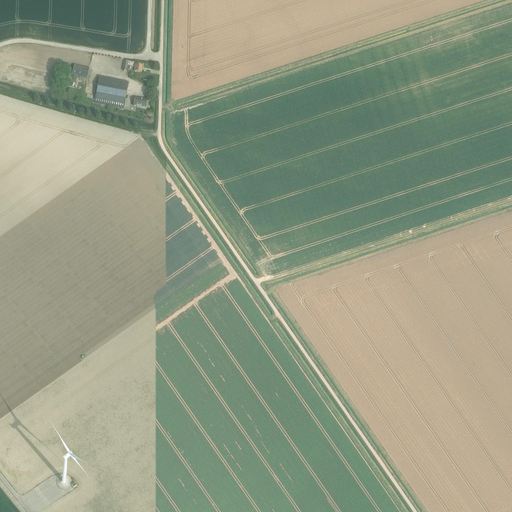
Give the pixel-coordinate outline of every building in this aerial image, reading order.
[(141,73),(142,66),(142,65),(135,63),(134,72),(141,73)] [(87,79),(89,69),(74,65),(71,76),(87,79)] [(128,83),(124,82),(99,77),(95,97),(94,103),(115,107),(124,109),(128,83)] [(146,108),(147,101),(135,98),(133,106),(146,108)] [(40,481),(45,477),(41,472),(36,475),(40,481)]
